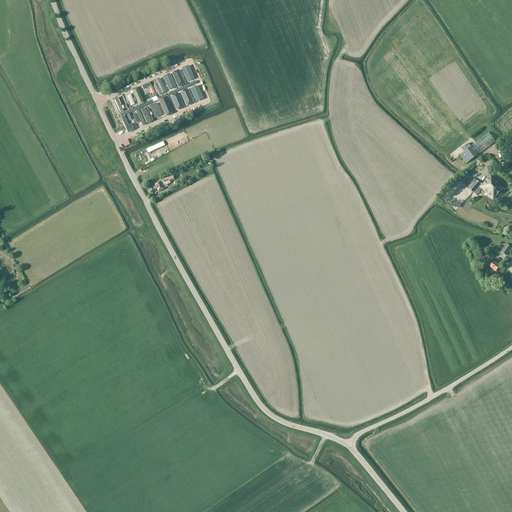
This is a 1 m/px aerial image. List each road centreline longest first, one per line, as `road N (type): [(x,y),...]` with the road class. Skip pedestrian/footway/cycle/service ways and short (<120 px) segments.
road 1 (tertiary): [(347,444),(282,422),(256,399),(143,198),(52,0)]
road 2 (unclassified): [(347,444),(511,347)]
